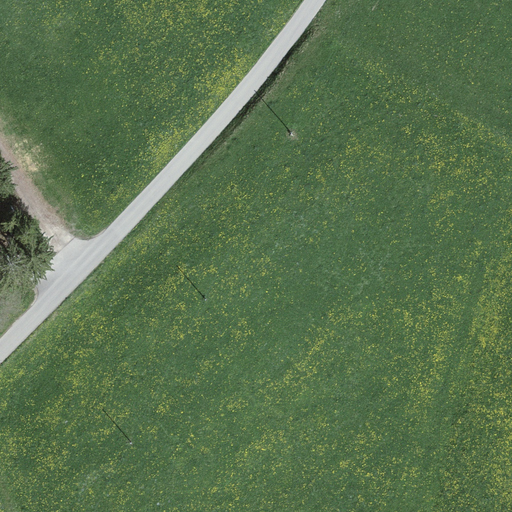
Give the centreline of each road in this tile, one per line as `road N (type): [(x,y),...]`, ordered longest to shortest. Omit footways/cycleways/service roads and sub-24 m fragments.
road 1 (unclassified): [(314,0),(186,155),(0,349)]
road 2 (track): [(0,159),(72,272),(0,270)]
